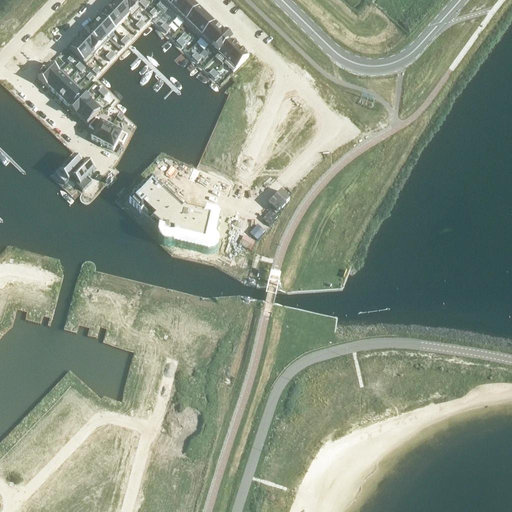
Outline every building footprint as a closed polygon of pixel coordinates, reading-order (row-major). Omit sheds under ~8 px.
[(12,0),(9,3),(23,16),(31,8),(30,8),(22,0),(12,0)] [(22,0),(30,8),(31,8),(31,7),(37,0),(22,0)] [(119,0),(116,4),(129,16),(129,17),(131,20),(141,10),(140,9),(130,0),(119,0)] [(163,0),(160,4),(168,11),(178,0),(163,0)] [(187,0),(178,0),(168,11),(176,19),(177,18),(191,3),(187,0)] [(191,3),(177,18),(184,25),(186,23),(199,10),(191,3)] [(116,5),(109,12),(122,24),(129,17),(129,16),(116,4),(115,4),(116,5)] [(184,25),(183,26),(191,34),(206,18),(199,10),(186,23),(184,25)] [(109,12),(101,20),(114,32),(115,32),(122,24),(109,12)] [(206,18),(191,34),(199,41),(200,40),(214,25),(206,18)] [(101,20),(94,27),(108,42),(109,41),(107,40),(114,32),(101,20)] [(214,25),(200,40),(207,47),(208,48),(210,46),(209,46),(222,33),(214,25)] [(86,34),(86,35),(101,49),(108,42),(94,27),(87,35),(86,34)] [(222,33),(209,46),(210,46),(218,54),(231,41),(225,35),(225,36),(222,33)] [(81,41),(78,44),(93,58),(101,49),(86,35),(81,40),(81,41)] [(231,41),(218,54),(218,55),(219,55),(226,62),(227,63),(239,50),(231,42),(231,41)] [(78,44),(70,52),(83,65),(86,67),(94,59),(93,58),(78,44)] [(226,62),(224,65),(233,74),(248,58),(239,50),(227,63),(226,62)] [(252,63),(241,74),(249,81),(246,87),(261,94),(261,93),(263,95),(268,85),(267,83),(270,80),(252,63)] [(40,77),(37,80),(46,89),(61,74),(61,73),(52,65),(45,73),(44,72),(40,77)] [(61,74),(46,89),(47,89),(47,88),(55,96),(70,80),(69,80),(61,72),(61,73),(61,74)] [(70,80),(55,96),(63,103),(75,90),(75,91),(77,88),(70,80)] [(75,90),(63,103),(70,110),(70,111),(83,98),(82,97),(75,91),(75,90)] [(83,98),(70,111),(76,117),(76,116),(79,119),(93,104),(92,104),(84,96),(82,97),(83,98)] [(242,101),(237,114),(258,123),(264,111),(242,101)] [(93,104),(79,119),(87,127),(102,111),(93,103),(92,104),(93,104)] [(237,114),(231,126),(253,136),(258,123),(237,114)] [(96,120),(88,128),(94,134),(91,140),(102,146),(111,129),(112,127),(101,121),(100,123),(96,120)] [(231,126),(226,138),(248,148),(253,136),(231,126)] [(111,129),(102,146),(113,152),(117,143),(122,146),(127,137),(111,129)] [(226,138),(221,150),(242,160),(248,148),(226,138)] [(221,150),(215,163),(237,172),(242,160),(221,150)] [(63,166),(54,175),(65,186),(70,181),(69,180),(86,163),(82,159),(79,163),(74,159),(65,168),(63,166)] [(86,163),(69,180),(70,181),(82,193),(91,183),(87,179),(94,171),(86,163)] [(215,163),(210,175),(231,185),(237,172),(215,163)] [(151,180),(129,204),(141,215),(142,213),(163,233),(163,234),(162,234),(162,235),(162,236),(162,237),(162,238),(162,239),(162,240),(163,241),(163,242),(164,242),(165,243),(166,243),(167,243),(168,243),(169,243),(170,243),(171,243),(171,242),(207,251),(208,251),(209,251),(210,251),(211,251),(211,250),(212,250),(213,249),(214,249),(214,248),(214,247),(215,246),(215,245),(215,244),(214,243),(214,242),(213,241),(213,240),(212,240),(211,240),(211,239),(210,239),(215,221),(215,220),(214,220),(194,215),(194,214),(194,213),(194,212),(194,211),(193,211),(193,210),(192,210),(191,209),(190,209),(189,209),(188,209),(187,209),(186,209),(186,210),(185,210),(184,212),(163,192),(151,180)] [(11,282),(0,292),(0,295),(9,304),(17,295),(13,280),(12,280),(11,281),(11,282)] [(14,280),(13,280),(17,295),(28,298),(32,284),(17,280),(16,280),(15,280),(14,280)] [(28,298),(27,304),(39,308),(44,287),(32,284),(28,298)] [(44,287),(39,308),(51,311),(56,291),(44,287)] [(145,299),(136,330),(175,344),(179,333),(188,335),(198,304),(141,290),(139,298),(145,299)] [(77,296),(72,316),(84,319),(89,299),(77,296)] [(89,299),(84,319),(96,323),(101,302),(89,299)] [(101,302),(96,323),(108,326),(113,305),(101,302)] [(141,359),(138,371),(157,376),(160,365),(141,359)] [(138,371),(135,383),(154,388),(157,376),(138,371)] [(135,383),(131,395),(151,400),(154,388),(135,383)] [(76,391),(68,400),(82,414),(91,405),(76,391)] [(131,395),(128,407),(147,412),(151,400),(131,395)] [(68,400),(59,409),(74,423),(82,414),(68,400)] [(50,419),(41,428),(56,442),(64,433),(50,419)] [(41,428),(32,437),(47,451),(56,442),(41,428)] [(108,438),(103,457),(128,463),(133,444),(108,438)] [(23,446),(14,455),(29,470),(38,461),(23,446)] [(14,455),(9,461),(24,475),(29,470),(14,455)] [(9,461),(1,470),(15,484),(24,475),(9,461)] [(100,467),(97,481),(117,486),(121,472),(100,467)] [(97,481),(93,495),(113,500),(117,486),(97,481)] [(93,495),(90,509),(99,511),(110,511),(113,500),(93,495)]
